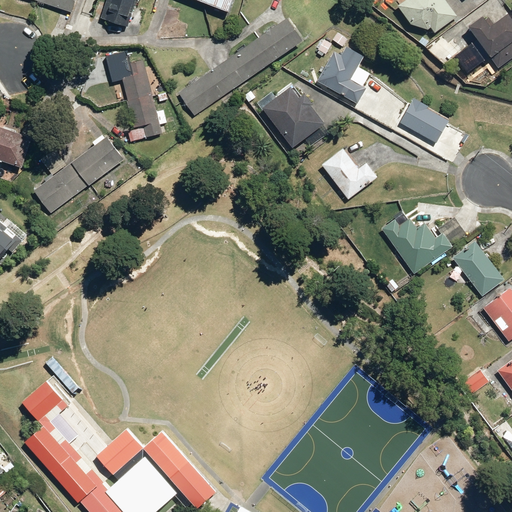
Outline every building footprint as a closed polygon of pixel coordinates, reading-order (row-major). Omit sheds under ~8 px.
[(75,0),(30,0),(71,13),(75,0)] [(136,0),(106,0),(100,21),(126,29),(127,27),(139,30),(145,11),(134,8),(136,0)] [(232,0),(189,0),(226,15),(232,0)] [(408,0),(398,7),(411,27),(429,30),(433,36),(457,17),(443,0),(408,0)] [(481,19),(468,29),(477,40),(454,57),(467,76),(490,59),(497,69),(511,58),(511,21),(508,15),(494,25),(490,19),(484,23),(481,19)] [(194,116),(303,43),(287,19),(178,93),(194,116)] [(349,40),(335,33),(331,41),(344,48),(349,40)] [(331,43),(323,39),(317,51),(325,55),(331,43)] [(341,57),(334,52),(316,83),(356,106),(367,87),(362,84),(368,74),(358,68),(363,58),(346,48),(341,57)] [(113,79),(120,78),(136,129),(127,131),(131,143),(162,134),(140,61),(111,70),(113,79)] [(271,92),(256,103),(292,148),(321,124),(306,105),(309,103),(303,95),(299,98),(291,87),(276,98),(271,92)] [(402,109),(391,126),(423,146),(432,133),(436,135),(443,124),(411,104),(406,112),(402,109)] [(0,161),(22,169),(34,136),(0,124),(0,161)] [(50,215),(123,161),(103,136),(91,145),(92,147),(66,166),(55,150),(40,161),(51,175),(43,181),(45,183),(33,191),(50,215)] [(341,149),(320,166),(348,200),(375,179),(363,163),(356,169),(341,149)] [(405,204),(407,211),(422,207),(420,200),(405,204)] [(395,219),(381,230),(413,273),(465,235),(453,218),(438,229),(432,222),(427,226),(424,222),(415,229),(408,220),(400,226),(395,219)] [(0,256),(4,252),(5,253),(23,233),(7,219),(4,223),(0,220),(0,256)] [(474,240),(451,259),(481,297),(504,278),(474,240)] [(511,292),(509,288),(482,310),(508,341),(511,337),(511,292)] [(511,359),(496,371),(511,392),(511,359)] [(471,395),(488,381),(478,369),(461,383),(471,395)] [(66,402),(45,381),(21,403),(42,425),(66,402)] [(49,421),(24,442),(78,504),(80,502),(88,511),(128,511),(129,511),(49,421)] [(125,430),(95,456),(111,474),(142,448),(125,430)] [(188,462),(160,430),(142,448),(168,479),(188,462)] [(511,436),(509,432),(502,437),(511,450),(511,436)] [(208,485),(188,462),(168,479),(188,502),(208,485)] [(6,477),(0,482),(0,498),(14,485),(6,477)]
